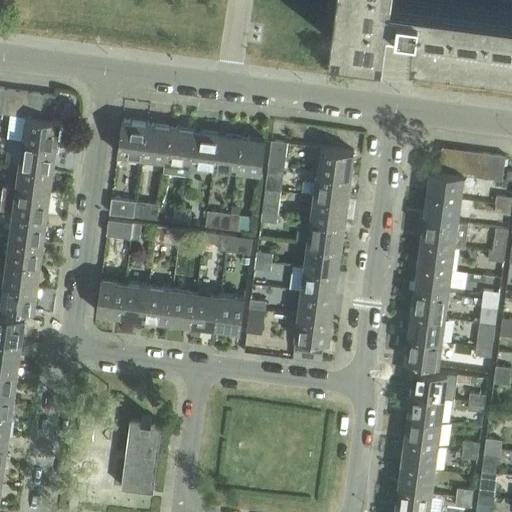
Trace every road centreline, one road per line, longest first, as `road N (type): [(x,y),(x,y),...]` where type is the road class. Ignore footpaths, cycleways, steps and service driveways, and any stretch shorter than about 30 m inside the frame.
road 1 (residential): [(394,107),(98,68)]
road 2 (residential): [(63,341),(98,68)]
road 3 (residential): [(356,378),(394,107)]
road 4 (residential): [(42,511),(63,341)]
road 5 (residential): [(356,378),(199,358)]
road 6 (residential): [(184,511),(199,358)]
road 7 (residential): [(199,358),(63,341)]
road 8 (residential): [(352,511),(365,392),(356,378)]
